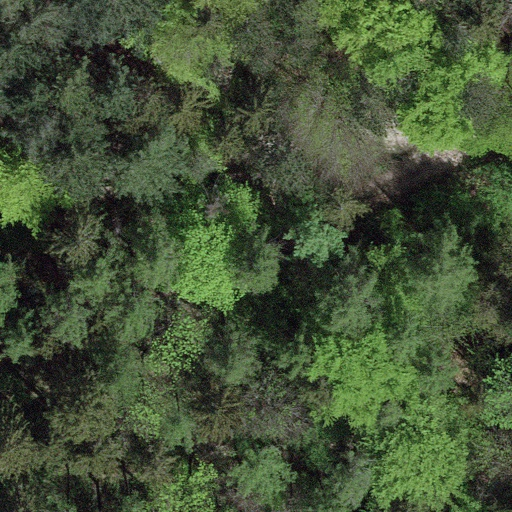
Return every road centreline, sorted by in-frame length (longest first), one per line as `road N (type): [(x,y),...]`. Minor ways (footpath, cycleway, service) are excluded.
road 1 (track): [(0,351),(325,215),(394,180),(484,116)]
road 2 (track): [(0,186),(511,109)]
